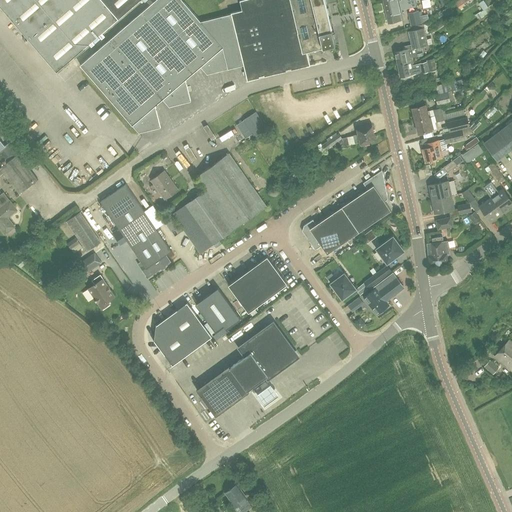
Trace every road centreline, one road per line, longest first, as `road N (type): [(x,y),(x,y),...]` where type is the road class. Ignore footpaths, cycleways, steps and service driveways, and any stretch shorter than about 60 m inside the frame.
road 1 (unclassified): [(269,226),(147,310),(138,329),(144,354),(219,460)]
road 2 (secondary): [(423,287),(362,0)]
road 3 (secondary): [(503,511),(426,310)]
road 4 (unknown): [(161,149),(86,115),(44,83),(0,30)]
road 5 (tertiary): [(219,460),(365,355)]
road 6 (unclassified): [(365,355),(269,226)]
